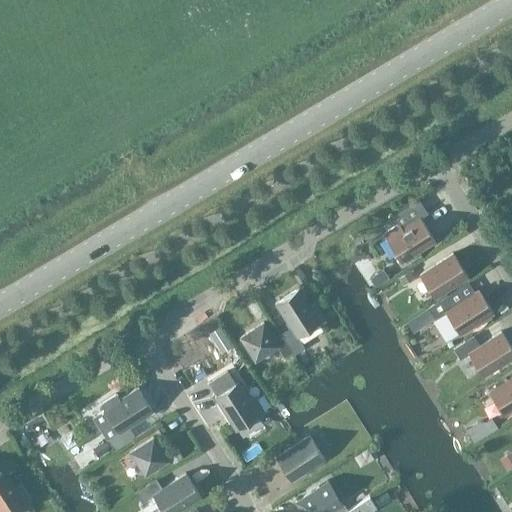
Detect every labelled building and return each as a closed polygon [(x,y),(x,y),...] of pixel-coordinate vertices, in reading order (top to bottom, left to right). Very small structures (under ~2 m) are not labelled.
[(402,229),(399,224),(383,234),(401,263),(435,241),(420,218),(402,229)] [(453,253),(419,275),(434,299),(468,277),(453,253)] [(299,288),(275,304),(290,327),(280,334),(293,355),(305,348),(298,337),(325,319),(315,303),(310,306),(299,288)] [(448,294),(427,308),(434,319),(445,312),(460,334),(493,313),(478,289),(455,304),(448,294)] [(417,315),(424,326),(434,319),(427,309),(417,315)] [(263,323),(240,338),(255,361),(279,346),(263,323)] [(468,353),(483,377),(503,364),(509,374),(511,372),(511,348),(501,331),(468,353)] [(227,371),(209,383),(217,395),(214,397),(236,431),(264,412),(254,396),(249,400),(238,382),(235,383),(227,371)] [(511,376),(489,392),(504,415),(511,410),(511,376)] [(104,410),(93,417),(114,450),(136,436),(129,426),(153,411),(138,388),(120,399),(116,394),(101,404),(104,410)] [(486,422),(492,432),(498,429),(491,419),(486,422)] [(324,459),(309,436),(276,457),(291,481),(324,459)] [(153,437),(130,452),(145,476),(168,461),(153,437)] [(4,471),(0,473),(0,511),(14,511),(31,501),(21,485),(16,489),(4,471)] [(156,478),(135,492),(142,503),(153,496),(163,511),(177,511),(201,497),(186,473),(162,488),(156,478)] [(301,511),(330,511),(334,510),(319,487),(295,502),(301,511)]
